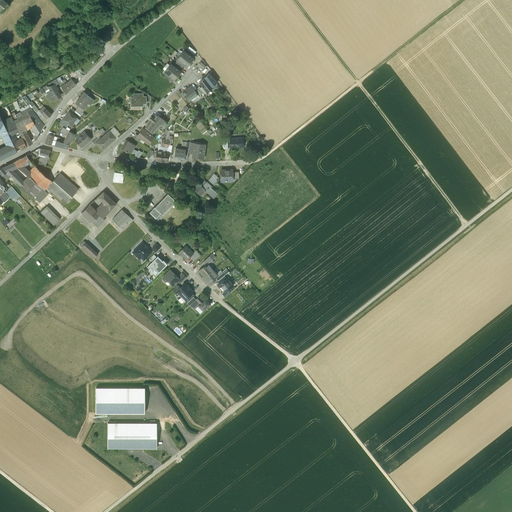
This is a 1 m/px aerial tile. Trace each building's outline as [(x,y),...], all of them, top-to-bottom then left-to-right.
[(8,4),(3,0),(0,0),(0,8),(1,9),(6,4),(9,7),(10,5),(9,4),(8,4)] [(186,52),(184,50),(180,55),(190,63),(193,58),(192,57),(186,52)] [(190,63),(180,55),(177,60),(184,66),(186,67),(190,63)] [(201,61),(198,65),(204,70),(207,66),(201,61)] [(174,65),(171,63),(167,68),(177,76),(181,71),(180,70),(174,65)] [(177,76),(167,68),(164,73),(165,74),(172,79),(173,80),(177,76)] [(216,83),(209,74),(204,78),(205,78),(211,87),(216,83)] [(203,86),(207,92),(212,88),(211,87),(205,78),(200,82),(203,86)] [(65,83),(61,86),(65,94),(70,90),(76,85),(71,79),(66,84),(65,83)] [(52,85),(47,87),(49,89),(49,90),(47,92),(53,102),(61,97),(57,91),(57,90),(55,86),(54,85),(52,85)] [(194,90),(191,87),(188,89),(187,88),(185,90),(186,91),(182,94),(188,101),(197,94),(194,90)] [(200,88),(199,87),(194,90),(197,94),(199,96),(204,93),(200,88)] [(94,100),(84,92),(75,103),(79,106),(83,109),(88,102),(90,104),(94,100)] [(143,94),(133,94),(133,98),(131,98),(131,108),(142,108),(142,103),(146,103),(146,102),(146,97),(143,97),(143,94)] [(30,102),(25,96),(22,97),(28,104),(30,102)] [(33,111),(34,112),(38,109),(32,101),(30,102),(28,104),(30,107),(33,111)] [(16,115),(10,104),(6,106),(12,117),(16,115)] [(162,111),(167,113),(170,107),(166,105),(165,107),(164,106),(162,111)] [(51,115),(44,107),(39,111),(39,110),(37,112),(39,116),(40,115),(42,117),(43,116),(47,119),(51,115)] [(27,111),(24,111),(20,113),(23,120),(30,116),(28,112),(27,111)] [(34,112),(33,111),(28,112),(35,124),(31,126),(36,135),(33,137),(36,140),(39,136),(38,134),(44,125),(39,119),(34,112)] [(77,118),(69,111),(62,119),(69,124),(71,126),(77,118)] [(16,115),(12,117),(15,124),(23,120),(20,113),(16,115)] [(167,123),(156,114),(152,118),(153,118),(147,127),(146,126),(154,133),(160,124),(164,127),(167,123)] [(30,116),(23,120),(27,128),(31,126),(35,124),(30,116)] [(12,117),(3,121),(7,130),(9,136),(19,132),(15,124),(12,117)] [(23,120),(15,124),(19,132),(25,129),(27,128),(23,120)] [(154,133),(146,126),(144,129),(143,129),(151,135),(152,135),(154,133)] [(67,135),(70,131),(63,127),(60,131),(67,135)] [(151,135),(143,129),(144,129),(143,128),(137,135),(137,136),(141,139),(148,144),(154,137),(152,135),(151,135)] [(32,144),(25,129),(19,132),(22,138),(27,147),(32,144)] [(98,129),(93,133),(97,137),(102,133),(98,129)] [(7,130),(1,133),(8,146),(10,151),(11,154),(17,152),(15,148),(9,136),(7,130)] [(70,131),(67,135),(65,139),(71,142),(74,134),(70,131)] [(84,132),(75,140),(81,147),(90,139),(84,132)] [(99,140),(96,143),(102,150),(115,137),(112,134),(109,137),(107,133),(99,140)] [(54,136),(48,134),(45,143),(51,145),(54,136)] [(27,147),(22,138),(17,140),(18,145),(19,145),(21,149),(27,147)] [(243,138),(229,138),(230,147),(243,147),(243,138)] [(63,143),(61,147),(67,149),(71,142),(65,139),(63,143)] [(137,151),(133,149),(135,145),(127,140),(125,143),(125,144),(122,149),(122,148),(122,149),(126,152),(127,151),(130,153),(135,156),(137,151)] [(201,145),(194,144),(195,143),(194,143),(193,149),(192,157),(203,158),(205,144),(201,144),(201,145)] [(8,146),(3,149),(5,153),(7,157),(11,154),(10,151),(8,146)] [(163,146),(162,151),(168,152),(167,158),(170,159),(172,147),(167,147),(164,146),(163,146)] [(186,149),(175,148),(174,155),(178,156),(178,155),(185,156),(186,149)] [(50,151),(40,149),(39,154),(38,155),(41,156),(41,158),(39,160),(45,165),(49,157),(48,157),(50,151)] [(162,151),(154,150),(154,157),(155,157),(155,161),(161,161),(162,151)] [(26,156),(14,163),(16,167),(19,169),(22,166),(27,163),(26,161),(29,160),(26,156)] [(15,173),(11,169),(13,168),(16,167),(14,163),(3,168),(6,171),(12,177),(15,173)] [(30,172),(24,167),(23,167),(22,166),(19,169),(24,173),(29,178),(30,177),(33,175),(30,172)] [(45,176),(35,166),(30,172),(33,175),(30,177),(44,189),(52,181),(45,176)] [(232,169),(220,170),(221,181),(226,181),(226,179),(232,179),(232,181),(233,181),(232,179),(232,172),(232,169)] [(124,173),(114,172),(112,183),(123,184),(124,173)] [(24,183),(15,173),(12,177),(16,181),(16,182),(21,186),(24,183)] [(60,173),(52,181),(44,189),(48,193),(50,191),(65,204),(79,189),(60,173)] [(216,179),(212,176),(209,179),(215,185),(218,181),(216,179)] [(44,189),(30,177),(29,178),(24,183),(21,186),(35,199),(44,189)] [(207,181),(206,181),(201,186),(199,184),(194,189),(200,195),(204,191),(205,190),(213,199),(218,194),(218,193),(211,187),(212,186),(207,181)] [(17,192),(12,187),(8,189),(13,195),(14,195),(17,192)] [(13,195),(8,189),(6,191),(5,192),(10,198),(13,195)] [(48,193),(44,189),(35,199),(39,203),(48,193)] [(116,204),(103,192),(98,197),(104,203),(103,204),(110,211),(116,204)] [(175,201),(168,194),(155,207),(149,212),(156,218),(161,213),(163,215),(175,201)] [(38,209),(54,226),(60,220),(44,204),(38,209)] [(110,211),(103,204),(96,211),(99,215),(103,218),(110,211)] [(96,211),(89,205),(81,212),(92,222),(99,215),(96,211)] [(133,220),(122,209),(112,220),(123,230),(133,220)] [(104,220),(103,218),(99,215),(92,222),(97,227),(104,220)] [(98,254),(86,243),(82,248),(93,259),(98,254)] [(151,252),(142,243),(133,252),(137,256),(139,255),(144,260),(151,252)] [(156,244),(152,248),(156,252),(160,248),(156,244)] [(193,253),(186,246),(179,252),(187,260),(193,253)] [(164,262),(157,256),(156,257),(152,261),(147,266),(149,269),(151,268),(153,271),(154,270),(158,273),(163,268),(167,264),(164,261),(164,262)] [(209,256),(203,262),(206,265),(208,264),(213,260),(209,256)] [(213,269),(208,264),(206,265),(199,270),(204,276),(213,269)] [(213,269),(204,276),(209,282),(215,277),(217,275),(213,269)] [(177,277),(170,270),(163,278),(166,282),(167,281),(173,286),(177,282),(179,281),(180,280),(177,277)] [(222,272),(217,275),(215,277),(218,281),(224,275),(225,275),(222,272)] [(181,273),(177,277),(180,280),(179,281),(181,283),(186,278),(181,273)] [(224,275),(218,281),(220,283),(227,278),(224,275)] [(220,283),(219,285),(225,292),(228,290),(233,286),(231,282),(228,277),(227,278),(220,283)] [(191,288),(188,285),(188,286),(186,284),(184,284),(180,287),(180,288),(181,289),(178,292),(181,295),(181,296),(184,300),(187,298),(192,293),(192,292),(192,291),(190,288),(191,288)] [(205,299),(203,301),(199,296),(196,299),(191,304),(196,308),(198,306),(203,311),(210,304),(205,299)] [(189,300),(186,303),(189,306),(191,304),(196,299),(193,297),(189,300)] [(164,324),(170,318),(168,316),(162,322),(164,324)] [(144,388),(96,388),(96,413),(144,413),(144,388)] [(156,423),(108,423),(108,449),(156,449),(156,423)]
